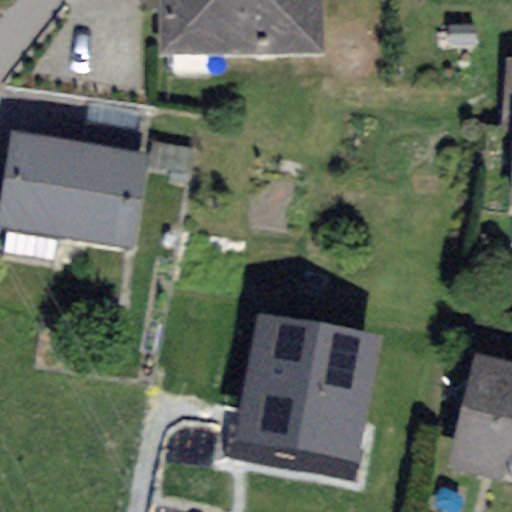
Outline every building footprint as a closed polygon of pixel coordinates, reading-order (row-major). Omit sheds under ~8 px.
[(323,0),(157,0),(157,61),(323,61),(323,0)] [(475,24),(451,24),(450,51),(475,51),(475,24)] [(500,131),(511,131),(511,56),(505,57),(500,131)] [(145,165),(8,142),(0,192),(0,234),(130,256),(145,165)] [(379,336),(266,317),(244,443),(357,462),(379,336)] [(511,362),(475,354),(449,462),(511,477),(511,362)]
